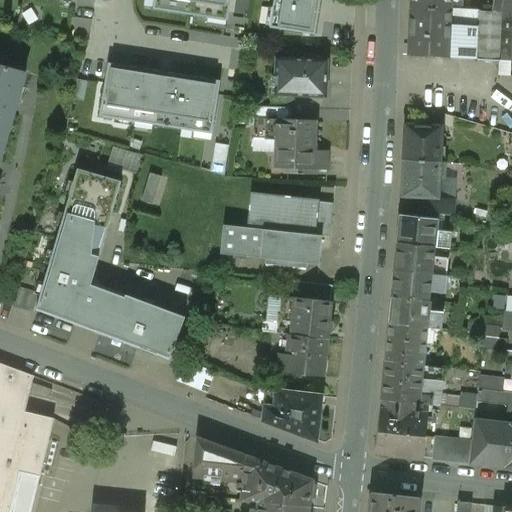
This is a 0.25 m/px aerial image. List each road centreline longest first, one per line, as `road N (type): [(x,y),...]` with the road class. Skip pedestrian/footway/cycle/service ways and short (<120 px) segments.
road 1 (residential): [(357,480),(381,251),(383,0)]
road 2 (residential): [(357,480),(0,335)]
road 3 (residential): [(357,480),(511,490)]
